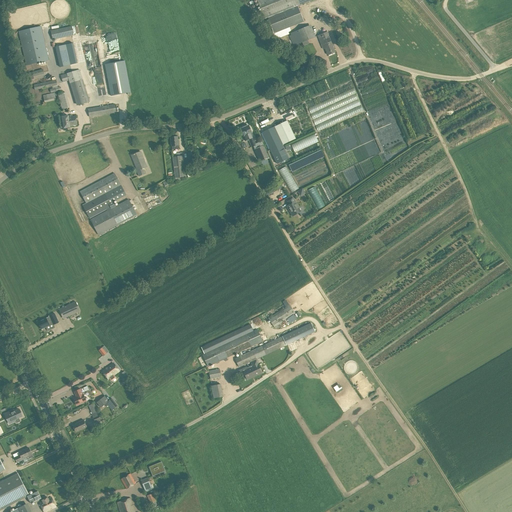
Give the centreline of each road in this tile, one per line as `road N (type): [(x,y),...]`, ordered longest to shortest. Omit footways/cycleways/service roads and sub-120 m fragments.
road 1 (unclassified): [(0,181),(30,158),(117,131),(219,118),(360,60),(453,79),(481,75),(495,69),(444,4)]
road 2 (track): [(413,71),(477,227),(341,323)]
road 3 (track): [(465,511),(341,323)]
road 4 (unclassified): [(268,375),(77,480)]
road 5 (secondary): [(77,480),(0,308)]
road 6 (track): [(341,323),(274,214)]
